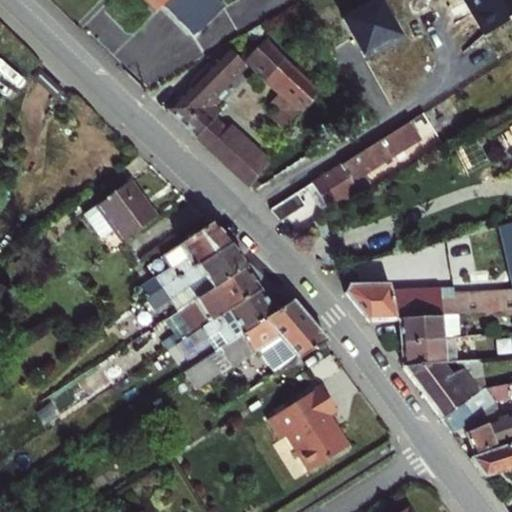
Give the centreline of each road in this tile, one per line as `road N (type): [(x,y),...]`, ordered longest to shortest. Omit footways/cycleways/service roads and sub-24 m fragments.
road 1 (tertiary): [(13,0),(306,285),(434,448)]
road 2 (residential): [(434,448),(331,511)]
